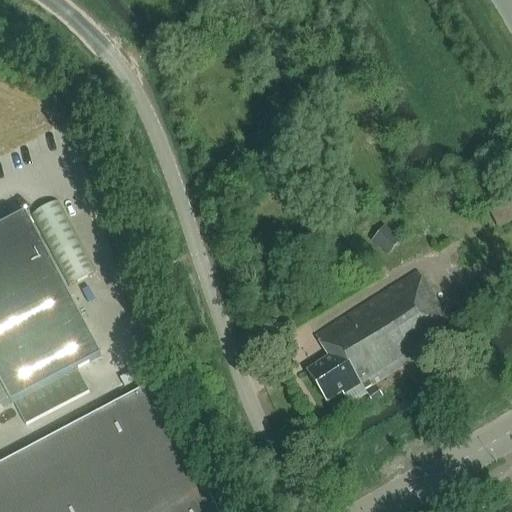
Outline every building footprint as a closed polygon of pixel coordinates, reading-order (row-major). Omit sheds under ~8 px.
[(96,273),(58,202),(31,216),(69,288),(96,273)] [(0,408),(12,402),(13,405),(24,426),(89,392),(78,371),(102,358),(26,215),(0,228),(0,408)] [(400,242),(383,229),(371,245),(387,258),(400,242)] [(327,360),(308,372),(326,402),(342,393),(344,396),(362,386),(365,391),(455,336),(416,273),(316,335),(320,343),(317,344),(327,360)] [(218,511),(151,385),(0,465),(0,511),(218,511)] [(377,389),(367,396),(374,405),(383,398),(377,389)]
